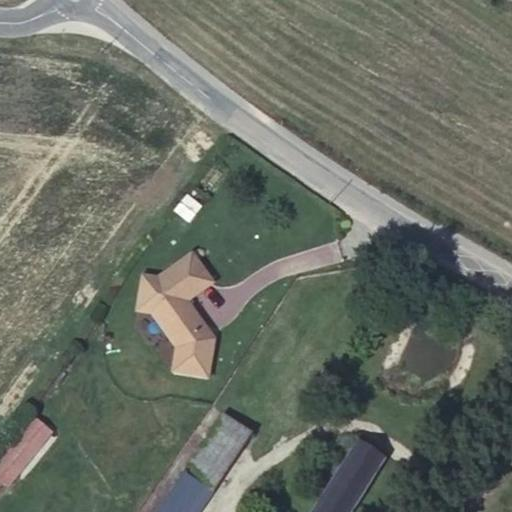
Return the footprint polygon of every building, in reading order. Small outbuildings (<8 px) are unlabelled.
[(132,315),(147,317),(174,350),(171,374),(205,379),(211,341),(182,304),(207,284),(185,257),(152,283),(137,281),(132,315)] [(212,492),(251,435),(229,419),(226,423),(220,419),(183,472),(212,492)] [(18,481),(48,434),(31,423),(1,470),(18,481)] [(357,443),(339,472),(348,478),(351,474),(367,483),(382,459),(357,443)] [(18,481),(1,470),(0,471),(0,487),(9,494),(18,481)] [(198,511),(212,492),(183,472),(155,511),(198,511)] [(348,511),(367,483),(351,474),(348,478),(339,472),(313,511),(348,511)]
